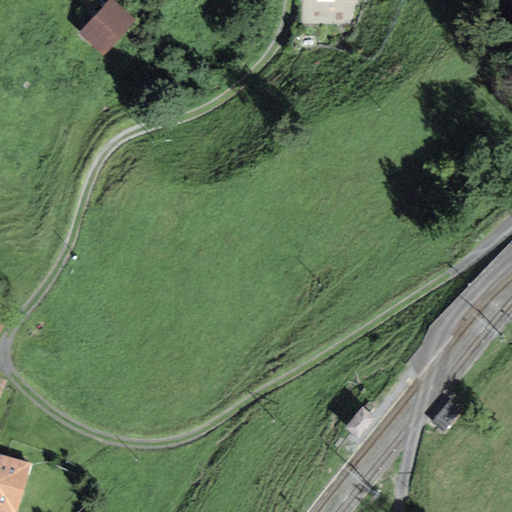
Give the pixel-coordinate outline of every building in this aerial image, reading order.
[(132,18),(111,0),(110,0),(82,33),(103,51),(132,18)] [(0,309),(0,340),(1,341),(12,315),(0,309)] [(449,400),(432,422),(445,432),(462,411),(449,400)] [(361,407),(345,426),(357,437),(366,428),(374,418),(361,407)] [(28,464),(0,456),(0,507),(14,511),(28,464)]
